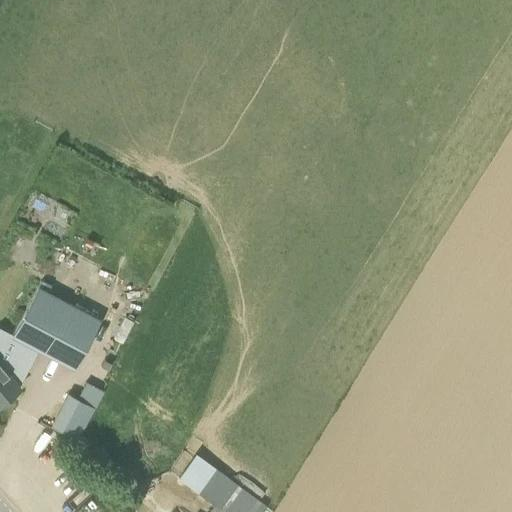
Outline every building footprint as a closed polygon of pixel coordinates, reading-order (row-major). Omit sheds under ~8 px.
[(20,337),(4,367),(19,385),(39,347),(75,366),(95,329),(34,296),(13,333),(20,337)] [(0,401),(19,386),(19,385),(4,367),(0,362),(0,401)] [(95,409),(67,395),(50,427),(78,441),(95,409)] [(261,502),(222,473),(195,453),(177,477),(212,503),(206,511),(205,511),(202,509),(199,511),(262,511),(269,502),(264,498),(261,502)] [(76,511),(92,511),(102,506),(90,487),(69,500),(76,511)]
